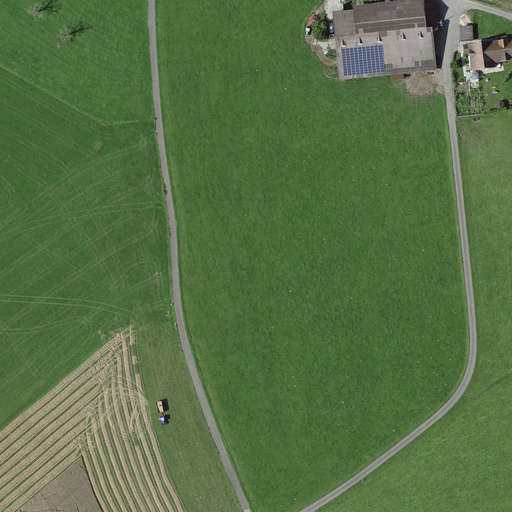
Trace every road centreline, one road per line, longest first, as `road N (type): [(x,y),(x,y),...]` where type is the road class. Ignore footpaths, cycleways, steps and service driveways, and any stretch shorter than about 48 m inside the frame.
road 1 (unclassified): [(442,0),(471,367),(428,424),(307,511)]
road 2 (track): [(149,0),(179,328)]
